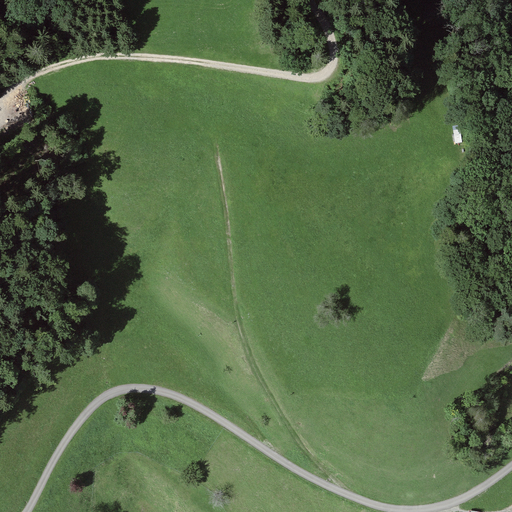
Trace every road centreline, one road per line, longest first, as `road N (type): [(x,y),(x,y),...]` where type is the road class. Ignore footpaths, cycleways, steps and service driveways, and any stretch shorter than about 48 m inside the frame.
road 1 (unclassified): [(397,511),(320,485),(148,392),(118,394),(95,409),(29,511)]
road 2 (track): [(307,0),(337,39),(337,66),(325,80),(136,56),(85,59),(11,95),(0,109)]
